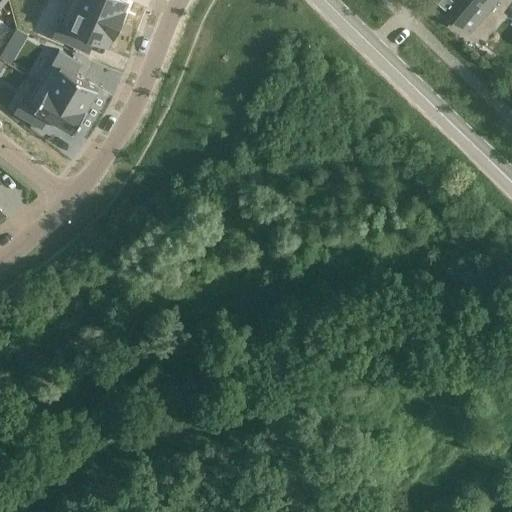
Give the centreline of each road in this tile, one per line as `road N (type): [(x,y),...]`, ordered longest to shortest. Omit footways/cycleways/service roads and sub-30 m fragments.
road 1 (residential): [(70,200),(134,106),(179,0)]
road 2 (residential): [(477,149),(322,0)]
